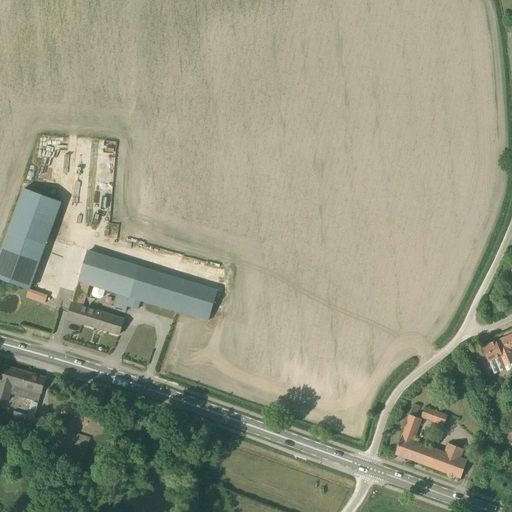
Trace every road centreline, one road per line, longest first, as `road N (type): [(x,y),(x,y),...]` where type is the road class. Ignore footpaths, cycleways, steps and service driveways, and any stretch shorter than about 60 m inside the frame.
road 1 (primary): [(369,469),(0,342)]
road 2 (unclassified): [(369,469),(408,384),(462,344)]
road 3 (unclassified): [(462,344),(511,206)]
road 4 (primary): [(488,511),(369,469)]
